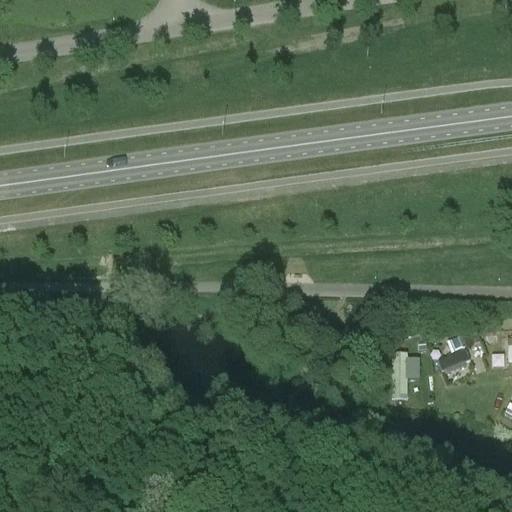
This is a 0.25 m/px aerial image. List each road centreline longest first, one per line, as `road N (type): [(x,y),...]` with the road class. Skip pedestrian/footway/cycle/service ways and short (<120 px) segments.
road 1 (primary): [(0,187),(511,117)]
road 2 (unclassified): [(0,58),(366,0)]
